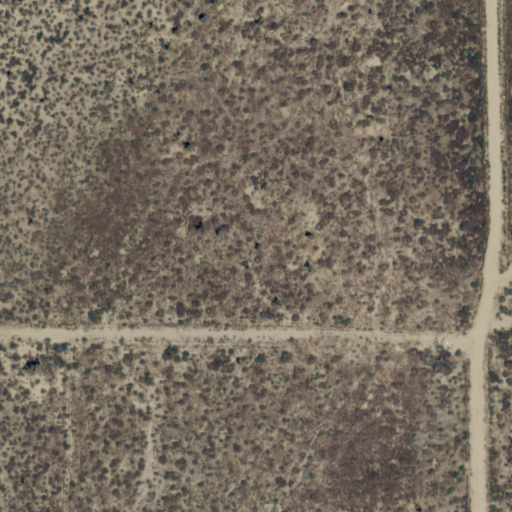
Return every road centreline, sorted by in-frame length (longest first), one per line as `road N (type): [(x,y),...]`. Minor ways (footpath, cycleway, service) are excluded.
road 1 (track): [(482,511),(496,0)]
road 2 (track): [(0,331),(481,337)]
